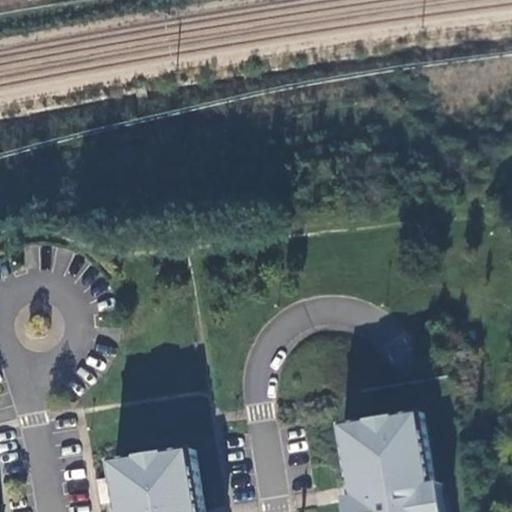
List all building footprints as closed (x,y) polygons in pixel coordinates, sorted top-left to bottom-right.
[(345,437),(426,425),(425,415),(344,427),(345,437)] [(426,425),(345,437),(347,447),(355,499),(357,511),(439,511),(436,486),(426,425)] [(198,461),(196,451),(118,464),(116,464),(117,474),(198,461)] [(206,511),(198,461),(117,474),(123,511),(206,511)] [(447,511),(443,485),(436,486),(439,511),(447,511)] [(357,511),(355,499),(348,500),(349,511),(357,511)]
